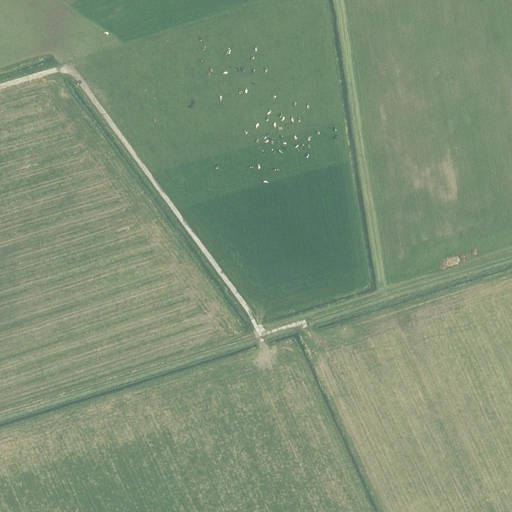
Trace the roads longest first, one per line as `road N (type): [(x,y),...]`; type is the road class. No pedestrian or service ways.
road 1 (track): [(0,86),(69,66),(264,332)]
road 2 (track): [(381,296),(0,414)]
